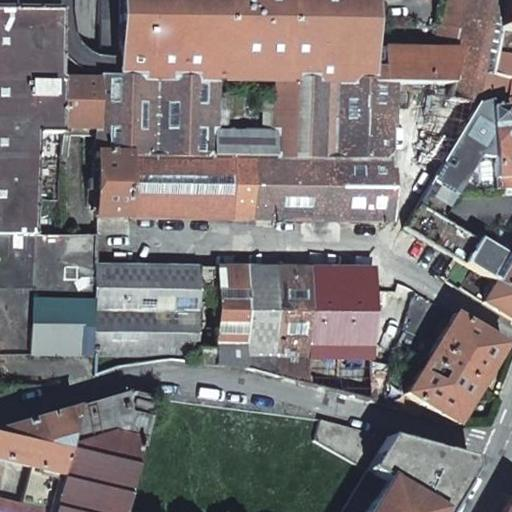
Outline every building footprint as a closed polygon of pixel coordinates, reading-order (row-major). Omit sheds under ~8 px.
[(117,0),(117,78),(212,81),(271,82),(329,83),(366,84),(367,49),(367,0),(117,0)] [(450,86),(447,100),(474,106),(487,104),(503,99),(508,80),(489,76),(493,53),(497,29),(503,0),(446,0),(440,28),(459,32),(450,86)] [(511,0),(503,0),(497,29),(511,32),(511,0)] [(0,357),(91,358),(92,269),(93,237),(58,237),(57,130),(58,78),(57,12),(0,11),(0,357)] [(380,84),(450,86),(459,32),(440,28),(438,28),(432,50),(380,50),(380,84)] [(367,49),(366,84),(380,84),(380,50),(367,49)] [(511,55),(493,53),(489,76),(508,80),(503,99),(511,97),(511,55)] [(94,131),(93,218),(250,221),(251,155),(251,131),(223,130),(224,107),(212,106),(212,81),(117,78),(58,78),(57,130),(94,131)] [(251,131),(251,155),(328,156),(329,83),(271,82),(271,132),(251,131)] [(250,221),(404,223),(474,106),(447,100),(450,86),(380,84),(366,84),(329,83),(328,156),(251,155),(250,221)] [(492,159),(495,191),(511,190),(511,97),(503,99),(487,104),(492,159)] [(404,223),(401,229),(431,247),(439,252),(450,231),(441,226),(465,186),(473,156),(483,157),(492,159),(487,104),(474,106),(404,223)] [(475,241),(461,265),(493,284),(511,295),(511,251),(507,259),(475,241)] [(431,247),(427,253),(441,262),(445,255),(439,252),(431,247)] [(167,363),(246,371),(367,401),(368,272),(92,269),(91,358),(91,361),(167,363)] [(511,295),(493,284),(481,304),(504,318),(511,322),(511,295)] [(450,316),(403,396),(454,427),(502,347),(450,316)] [(121,511),(144,420),(125,415),(130,395),(71,412),(55,476),(46,511),(121,511)] [(144,420),(148,400),(139,398),(130,395),(125,415),(144,420)] [(0,432),(0,461),(26,468),(55,476),(71,412),(28,424),(0,432)] [(443,511),(467,472),(465,461),(318,418),(313,439),(365,470),(340,511),(443,511)] [(0,511),(46,511),(55,476),(26,468),(17,507),(0,502),(0,511)] [(511,511),(511,497),(511,496),(501,511),(511,511)]
